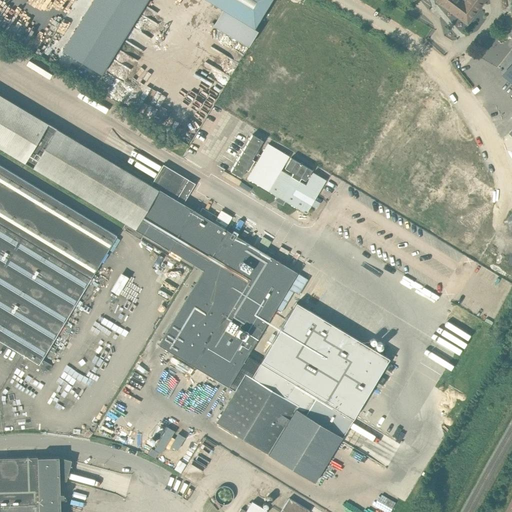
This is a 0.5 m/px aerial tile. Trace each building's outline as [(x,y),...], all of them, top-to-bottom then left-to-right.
[(120,0),(140,12),(147,0),(120,0)] [(271,0),(208,0),(223,9),(213,25),(249,47),(259,31),(254,28),(271,0)] [(484,0),(466,0),(464,2),(461,0),(441,0),(440,3),(467,23),(484,0)] [(56,37),(45,55),(58,63),(69,46),(56,37)] [(285,56),(260,40),(224,101),(249,116),(285,56)] [(79,77),(90,82),(99,59),(89,55),(79,77)] [(274,131),(310,71),(285,56),(249,116),(274,131)] [(298,146),(335,86),(310,71),(274,131),(298,146)] [(323,161),(360,101),(335,86),(298,146),(323,161)] [(0,95),(0,148),(204,271),(160,345),(229,387),(247,355),(276,309),(281,312),(294,291),(299,294),(308,279),(183,204),(195,184),(164,165),(151,185),(0,95)] [(375,133),(385,116),(360,101),(323,161),(348,176),(375,133)] [(379,195),(405,151),(375,133),(348,176),(379,195)] [(232,170),(231,171),(241,177),(242,176),(246,169),(248,171),(254,160),(258,162),(251,174),(248,179),(250,180),(265,189),(277,196),(275,200),(283,205),(285,201),(307,214),(311,206),(314,207),(318,206),(320,203),(319,203),(316,200),(315,200),(326,180),(313,172),(306,185),(299,181),(300,178),(305,181),(312,170),(291,158),(285,168),(293,173),(292,175),(291,176),(281,170),(289,157),(268,144),(262,156),(256,152),(263,140),(252,134),(232,170)] [(410,213),(436,170),(405,151),(379,195),(410,213)] [(0,341),(39,365),(118,234),(0,164),(0,341)] [(441,232),(467,189),(436,170),(410,213),(441,232)] [(118,273),(108,290),(116,294),(126,277),(118,273)] [(236,391),(217,423),(315,482),(389,359),(297,303),(260,363),(247,355),(229,387),(236,391)] [(459,346),(467,334),(438,317),(435,322),(439,324),(435,331),(459,346)] [(449,362),(452,357),(427,347),(425,352),(449,362)] [(168,427),(154,449),(162,453),(168,443),(171,445),(175,439),(171,437),(175,431),(168,427)] [(171,445),(171,446),(178,450),(185,437),(178,433),(175,439),(171,445)] [(0,457),(0,511),(60,511),(60,498),(63,498),(63,493),(59,493),(59,478),(66,480),(71,459),(58,456),(0,457)] [(334,480),(332,483),(337,486),(349,468),(333,458),(324,474),(334,480)] [(180,460),(174,469),(181,473),(186,464),(180,460)] [(307,511),(308,510),(287,497),(278,511),(307,511)] [(265,511),(266,510),(252,501),(246,511),(241,508),(238,511),(265,511)] [(372,511),(357,502),(353,507),(354,508),(351,511),(372,511)]
